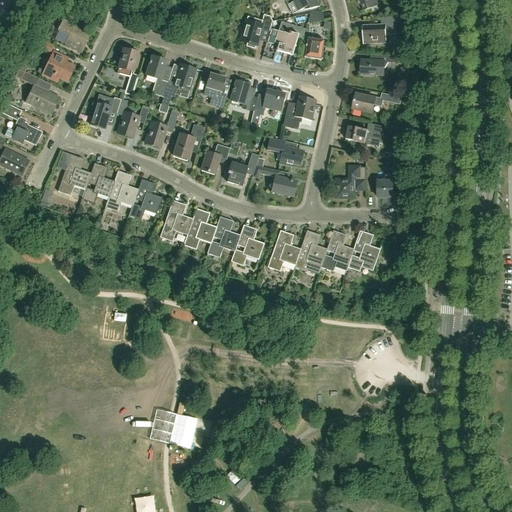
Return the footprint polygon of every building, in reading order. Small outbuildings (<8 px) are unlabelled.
[(292,14),(298,11),(308,7),(309,9),(319,7),(315,0),(287,0),(288,0),(286,1),(292,14)] [(359,0),(363,11),(378,6),(376,0),(359,0)] [(232,7),(229,15),(236,17),(238,9),(232,7)] [(310,14),(307,24),(311,23),(323,21),(321,11),(310,14)] [(85,20),(68,12),(59,30),(71,36),(66,45),(81,53),(90,35),(80,30),(85,20)] [(254,49),(255,46),(256,46),(261,29),(269,31),(272,22),(270,17),(263,15),(262,21),(247,17),(240,42),(247,44),(246,46),(254,49)] [(395,17),(380,19),(381,26),(363,26),(364,44),(386,43),(386,35),(396,35),(395,17)] [(278,31),(274,43),(278,44),(276,51),(292,55),(292,54),(296,40),(298,41),(301,42),(305,29),(281,22),(278,31)] [(34,45),(51,53),(54,46),(38,38),(34,45)] [(322,59),(323,52),(322,51),(324,40),(307,38),(304,57),(321,60),(321,59),(322,59)] [(130,77),(125,94),(132,96),(138,76),(132,75),(138,53),(123,49),(117,74),(130,77)] [(67,81),(74,67),(65,63),(68,59),(54,52),(43,75),(53,80),(55,75),(67,81)] [(397,57),(380,56),(380,63),(362,61),(361,74),(383,76),(383,63),(397,64),(397,57)] [(163,97),(167,85),(159,83),(166,61),(158,59),(152,57),(150,62),(149,64),(146,76),(156,79),(152,94),(163,97)] [(168,83),(167,85),(163,97),(161,105),(168,107),(171,98),(175,99),(179,88),(189,91),(196,70),(180,65),(174,85),(168,83)] [(35,86),(38,79),(24,72),(21,80),(34,86),(28,98),(36,102),(33,106),(51,115),(58,101),(52,98),(53,95),(35,86)] [(210,105),(222,108),(225,97),(219,95),(224,78),(209,74),(205,88),(206,88),(204,95),(212,98),(210,105)] [(247,95),(249,87),(249,86),(236,82),(230,101),(243,104),(242,108),(249,110),(252,97),(247,95)] [(266,90),(264,96),(262,108),(281,112),(285,94),(266,90)] [(399,105),(401,98),(382,94),(380,100),(356,94),(353,109),(372,113),(374,106),(382,107),(383,101),(399,105)] [(294,115),(286,113),(283,127),(298,130),(300,118),(310,121),(314,100),(298,97),(294,115)] [(116,114),(121,101),(114,98),(111,108),(96,103),(89,124),(105,129),(110,112),(116,114)] [(13,107),(1,101),(0,101),(0,112),(8,116),(13,107)] [(148,110),(142,108),(139,118),(124,113),(117,134),(132,139),(137,122),(144,124),(148,110)] [(257,127),(260,116),(261,110),(254,109),(250,125),(257,127)] [(172,134),(178,113),(171,111),(166,127),(151,123),(145,144),(160,149),(165,132),(172,134)] [(26,120),(19,117),(13,131),(7,128),(3,136),(23,145),(24,145),(21,143),(23,140),(35,146),(42,132),(25,123),(26,120)] [(368,123),(366,130),(349,126),(346,139),(364,143),(366,136),(380,139),(383,126),(368,123)] [(200,142),(205,129),(193,125),(190,138),(180,134),(173,156),(187,160),(194,140),(200,142)] [(284,148),(285,142),(269,138),(267,150),(282,154),(279,164),(291,167),(292,164),(299,166),(303,152),(284,148)] [(226,160),(230,149),(217,145),(214,154),(207,152),(201,170),(214,175),(219,158),(226,160)] [(0,165),(21,176),(28,161),(5,150),(0,160),(0,165)] [(87,183),(91,173),(80,170),(84,160),(62,152),(58,163),(67,166),(58,192),(70,196),(74,185),(85,189),(86,188),(87,183)] [(258,159),(258,158),(251,156),(247,168),(231,163),(227,174),(229,174),(227,182),(241,187),(247,170),(254,172),(256,166),(258,159)] [(400,164),(393,162),(393,170),(386,170),(386,182),(378,181),(378,198),(393,198),(393,180),(400,180),(400,164)] [(97,194),(109,198),(114,182),(104,178),(107,168),(94,163),(91,173),(87,183),(95,185),(93,190),(86,188),(85,189),(81,200),(94,204),(97,194)] [(280,171),(256,166),(254,172),(252,177),(258,179),(259,174),(274,177),(271,192),(293,197),(296,181),(279,178),(280,171)] [(366,189),(366,168),(360,168),(360,167),(349,167),(349,180),(337,180),(337,198),(354,198),(354,189),(366,189)] [(109,198),(105,208),(117,212),(121,202),(132,206),(133,204),(134,199),(138,190),(128,186),(131,176),(118,171),(114,182),(109,198)] [(155,184),(141,179),(138,190),(134,199),(143,202),(141,207),(133,204),(132,206),(128,216),(141,220),(145,210),(156,214),(162,198),(151,194),(155,184)] [(45,191),(44,206),(53,207),(54,191),(45,191)] [(187,235),(192,220),(182,216),(186,206),(172,201),(160,237),(172,242),(176,231),(187,235)] [(213,237),(216,228),(206,224),(209,214),(196,209),(192,220),(187,235),(183,246),(196,250),(199,240),(210,244),(211,241),(213,237)] [(236,245),(239,236),(230,232),(233,222),(220,217),(216,228),(213,237),(221,240),(219,244),(211,241),(210,244),(207,254),(219,258),(223,248),(234,252),(235,250),(236,245)] [(234,252),(230,262),(243,266),(247,256),(258,260),(264,244),(253,240),(257,230),(243,225),(239,236),(236,245),(245,248),(243,253),(235,250),(234,252)] [(294,265),(300,249),(290,246),(293,236),(280,231),(267,267),(280,272),(283,261),(294,265)] [(300,249),(294,265),(294,268),(306,272),(310,261),(321,265),(325,256),(326,251),(327,249),(316,246),(320,235),(307,231),(300,249)] [(346,236),(333,231),(327,249),(326,251),(334,254),(332,258),(325,256),(321,265),(320,268),(332,272),(336,262),(347,266),(351,255),(352,251),(353,249),(343,246),(346,236)] [(347,266),(347,267),(359,272),(363,262),(374,266),(380,250),(369,246),(373,236),(360,231),(353,249),(352,251),(360,254),(359,258),(351,255),(347,266)] [(177,418),(194,420),(197,389),(180,387),(177,418)]
